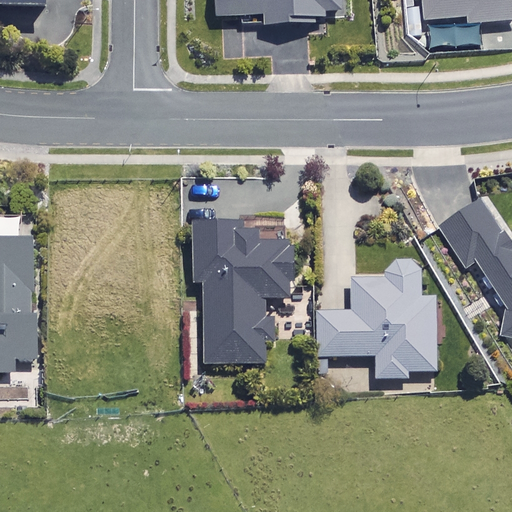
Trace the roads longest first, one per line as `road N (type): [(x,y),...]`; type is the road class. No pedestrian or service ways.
road 1 (residential): [(133,120),(511,113)]
road 2 (residential): [(0,114),(133,120)]
road 3 (residential): [(133,120),(134,0)]
